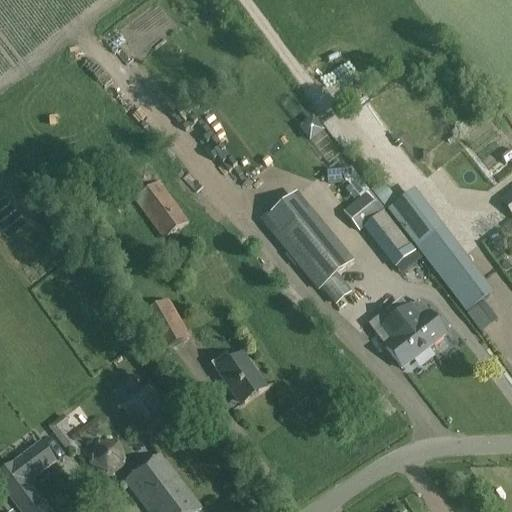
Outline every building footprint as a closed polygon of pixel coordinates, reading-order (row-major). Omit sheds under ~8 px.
[(328,173),(328,189),(346,189),(346,173),(328,173)] [(188,224),(160,184),(134,202),(163,242),(188,224)] [(511,191),(498,202),(511,219),(511,191)] [(387,212),(417,251),(443,231),(413,192),(387,212)] [(395,269),(415,254),(383,212),(381,214),(366,194),(342,213),(358,234),(365,229),(395,269)] [(319,293),(350,266),(320,230),(331,220),(316,201),(300,214),(301,215),(277,236),(290,251),(287,254),(319,293)] [(492,295),(483,283),(457,303),(466,315),(492,295)] [(190,339),(168,301),(140,317),(162,355),(190,339)] [(417,332),(430,348),(445,335),(429,315),(428,316),(418,303),(408,310),(407,309),(405,311),(398,303),(385,313),(392,321),(389,324),(395,332),(398,329),(407,340),(417,332)] [(395,332),(389,324),(382,329),(393,344),(385,350),(401,370),(430,348),(417,332),(407,340),(398,329),(395,332)] [(211,366),(216,374),(240,408),(266,390),(242,356),(232,363),(226,355),(211,366)] [(122,412),(145,439),(177,413),(151,381),(116,409),(120,413),(122,412)] [(0,473),(0,487),(18,511),(50,511),(30,484),(56,464),(41,443),(0,473)] [(147,511),(200,511),(201,511),(160,457),(126,483),(147,511)]
